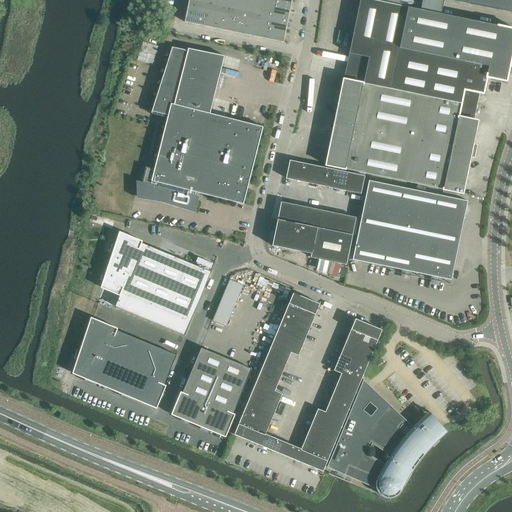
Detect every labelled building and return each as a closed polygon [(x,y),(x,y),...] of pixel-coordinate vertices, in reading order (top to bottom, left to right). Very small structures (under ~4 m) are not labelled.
[(189,0),(187,11),(206,15),(209,4),(189,0)] [(219,0),(219,6),(229,8),(230,0),(219,0)] [(230,0),(229,8),(238,10),(240,0),(230,0)] [(240,0),(238,10),(248,13),(250,0),(240,0)] [(250,0),(248,13),(258,15),(261,0),(250,0)] [(261,0),(258,15),(268,17),(270,6),(271,0),(261,0)] [(271,0),(270,6),(290,10),(292,0),(271,0)] [(359,0),(346,68),(344,78),(390,87),(407,7),(373,0),(359,0)] [(378,0),(399,4),(420,8),(421,8),(420,8),(420,9),(441,13),(443,0),(378,0)] [(511,0),(448,0),(458,2),(471,4),(471,5),(499,10),(511,12),(511,0)] [(204,26),(214,28),(219,6),(209,4),(206,15),(204,26)] [(214,28),(224,30),(229,8),(219,6),(214,28)] [(270,6),(268,17),(288,21),(290,10),(270,6)] [(390,87),(432,96),(462,102),(464,90),(483,94),(487,77),(506,82),(511,54),(511,28),(407,7),(390,87)] [(224,30),(234,32),(238,10),(229,8),(224,30)] [(234,32),(244,35),(248,13),(238,10),(234,32)] [(185,22),(204,26),(206,15),(187,11),(185,22)] [(244,35),(254,37),(258,15),(248,13),(244,35)] [(264,39),(266,28),(268,17),(258,15),(254,37),(264,39)] [(268,17),(266,28),(286,32),(288,21),(268,17)] [(266,28),(264,39),(283,43),(286,32),(266,28)] [(150,57),(142,54),(141,59),(146,61),(146,62),(153,64),(159,46),(147,42),(145,48),(152,51),(150,57)] [(147,169),(139,197),(148,198),(162,201),(191,210),(194,200),(194,196),(196,197),(196,196),(195,196),(196,192),(236,203),(243,204),(251,175),(251,173),(251,172),(252,171),(252,170),(261,134),(263,127),(210,113),(220,73),(224,57),(225,56),(188,48),(188,50),(187,51),(184,50),(172,47),(151,114),(167,118),(154,170),(147,169)] [(326,165),(414,183),(432,96),(390,87),(344,78),(342,85),(327,157),(326,165)] [(432,96),(414,183),(463,194),(478,121),(459,117),(462,102),(432,96)] [(286,179),(308,183),(311,165),(290,160),(286,179)] [(308,183),(329,188),(333,169),(311,165),(308,183)] [(329,188),(345,191),(349,173),(333,169),(329,188)] [(349,173),(345,191),(361,194),(365,176),(349,173)] [(369,181),(353,260),(402,270),(451,280),(468,201),(369,181)] [(281,202),(277,220),(299,224),(303,206),(281,202)] [(299,224),(317,228),(321,229),(324,211),(303,206),(299,224)] [(324,211),(321,229),(336,232),(340,214),(324,211)] [(340,214),(336,232),(352,235),(356,217),(340,214)] [(310,258),(311,258),(317,228),(299,224),(277,220),(272,246),(305,253),(311,254),(310,258)] [(317,228),(311,258),(317,259),(346,265),(352,235),(336,232),(321,229),(317,228)] [(102,275),(100,280),(103,281),(101,288),(120,296),(115,307),(185,335),(190,323),(211,272),(142,243),(143,241),(119,231),(115,245),(112,244),(109,253),(112,254),(105,276),(102,275)] [(340,273),(341,265),(318,265),(318,272),(340,273)] [(229,279),(212,321),(226,326),(243,285),(229,279)] [(293,293),(286,310),(313,321),(320,304),(293,293)] [(286,310),(279,327),(305,338),(313,321),(286,310)] [(91,317),(80,351),(77,350),(74,359),(77,360),(72,373),(85,379),(84,382),(93,385),(94,382),(122,394),(121,397),(132,402),(134,399),(157,409),(166,386),(164,385),(176,355),(117,330),(118,328),(91,317)] [(355,319),(348,336),(375,347),(382,330),(355,319)] [(279,327),(275,336),(302,347),(305,338),(279,327)] [(272,345),(291,353),(298,356),(302,347),(275,336),(272,345)] [(348,336),(341,353),(368,364),(375,347),(348,336)] [(272,345),(268,354),(287,362),(291,353),(272,345)] [(188,425),(189,422),(201,427),(199,430),(208,433),(209,430),(226,437),(235,414),(233,413),(252,369),(201,348),(183,392),(181,392),(171,414),(184,420),(183,423),(188,425)] [(334,370),(341,374),(360,382),(368,364),(341,353),(334,370)] [(268,354),(264,364),(283,372),(287,362),(268,354)] [(264,364),(260,373),(279,381),(283,372),(264,364)] [(260,373),(256,383),(275,391),(279,381),(260,373)] [(341,374),(337,383),(356,391),(360,382),(341,374)] [(409,432),(407,434),(400,427),(406,420),(370,386),(363,380),(327,467),(377,489),(380,493),(384,497),(389,498),(394,497),(398,494),(401,490),(402,487),(403,484),(402,482),(401,479),(404,477),(407,475),(410,473),(410,474),(418,463),(426,452),(435,442),(445,433),(438,425),(440,424),(437,420),(435,422),(433,420),(429,424),(426,427),(424,425),(421,428),(417,424),(414,427),(409,432)] [(256,383),(248,400),(275,411),(282,394),(275,391),(256,383)] [(337,383),(333,393),(352,401),(356,391),(337,383)] [(333,393),(329,402),(348,410),(352,401),(333,393)] [(248,400),(241,417),(268,428),(275,411),(248,400)] [(327,408),(325,412),(344,420),(348,410),(329,402),(327,408)] [(318,409),(311,426),(337,437),(344,420),(325,412),(318,409)] [(261,446),(266,434),(268,428),(241,417),(234,435),(261,446)] [(311,426),(304,442),(330,454),(337,437),(311,426)] [(266,434),(261,446),(274,451),(279,440),(266,434)] [(288,443),(279,440),(274,451),(283,455),(288,443)] [(301,449),(296,461),(323,472),(330,454),(304,442),(301,449)] [(283,455),(296,461),(301,449),(288,443),(283,455)]
